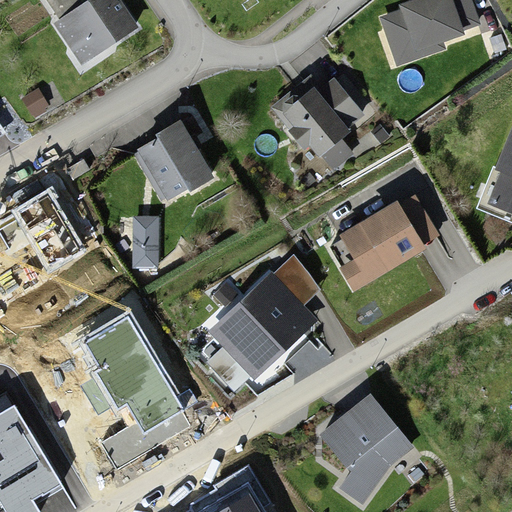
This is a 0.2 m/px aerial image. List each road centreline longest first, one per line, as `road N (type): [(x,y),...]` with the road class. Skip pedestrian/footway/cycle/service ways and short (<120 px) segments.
road 1 (residential): [(511,281),(103,511)]
road 2 (residential): [(188,51),(167,76),(0,172)]
road 3 (residential): [(338,0),(268,51),(188,51)]
